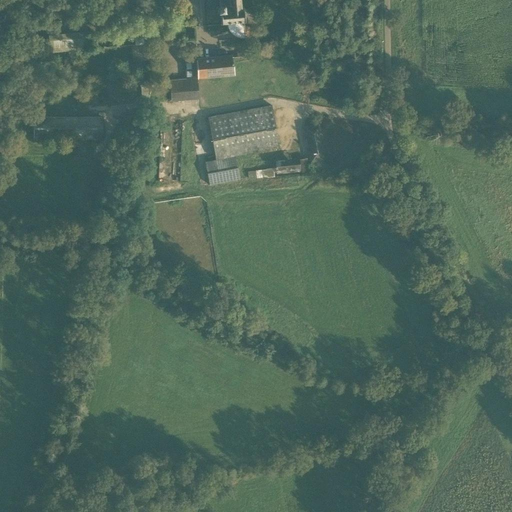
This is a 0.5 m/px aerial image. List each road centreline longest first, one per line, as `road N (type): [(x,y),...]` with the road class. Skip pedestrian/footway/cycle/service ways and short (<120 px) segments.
road 1 (track): [(511,387),(391,139)]
road 2 (unclassified): [(391,139),(386,0)]
